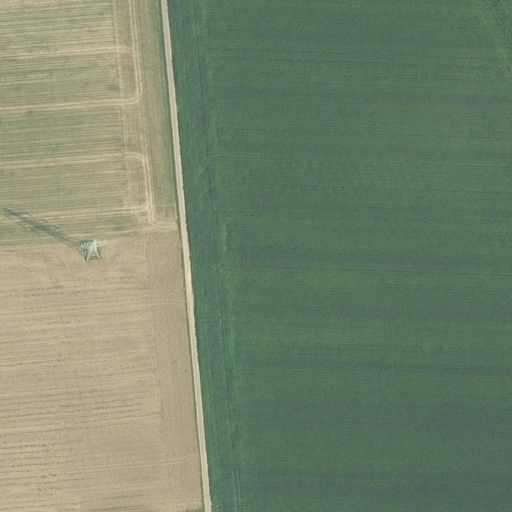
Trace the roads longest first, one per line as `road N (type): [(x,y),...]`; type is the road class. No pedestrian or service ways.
road 1 (track): [(168,0),(211,511)]
road 2 (track): [(185,253),(511,231)]
